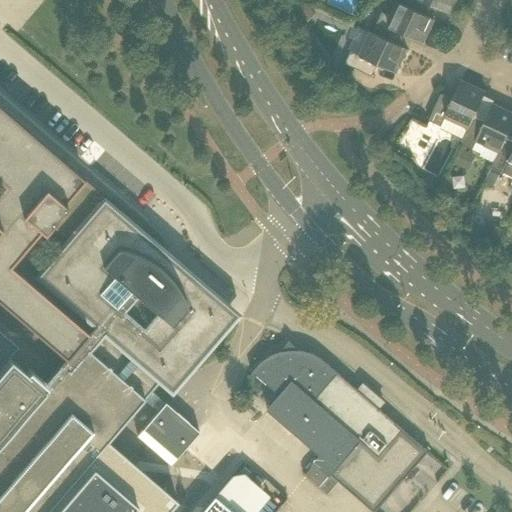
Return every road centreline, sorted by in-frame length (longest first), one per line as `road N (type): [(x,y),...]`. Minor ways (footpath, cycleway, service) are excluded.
road 1 (secondary): [(165,0),(225,112),(307,224),(391,303),(511,389)]
road 2 (secondary): [(511,347),(339,195),(248,70),(209,0)]
